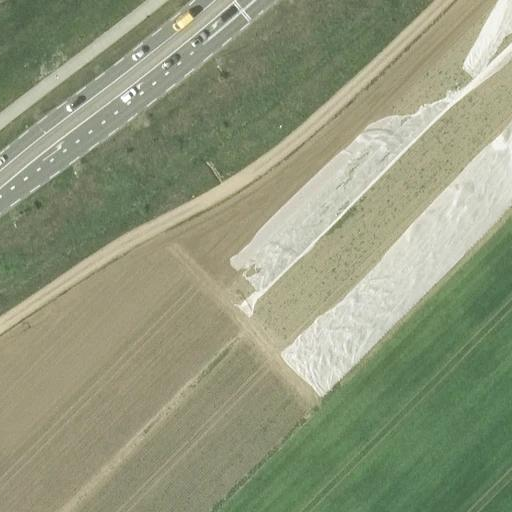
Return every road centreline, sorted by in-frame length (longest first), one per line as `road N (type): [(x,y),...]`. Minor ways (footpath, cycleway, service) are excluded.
road 1 (track): [(0,338),(307,142),(449,0)]
road 2 (primary): [(0,205),(265,0)]
road 3 (primary): [(207,0),(0,163)]
